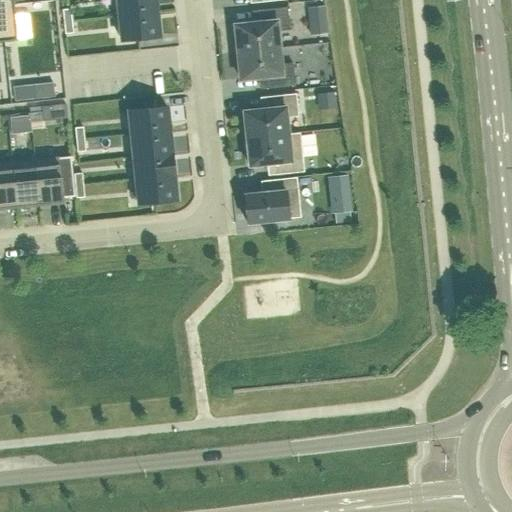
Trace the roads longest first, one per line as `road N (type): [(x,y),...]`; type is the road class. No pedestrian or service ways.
road 1 (tertiary): [(476,422),(0,477)]
road 2 (residential): [(199,54),(218,223),(0,247)]
road 3 (secondary): [(484,0),(509,237)]
road 4 (secondary): [(509,237),(506,384)]
road 5 (tertiary): [(339,511),(358,500),(472,488)]
road 6 (residential): [(199,54),(71,67)]
